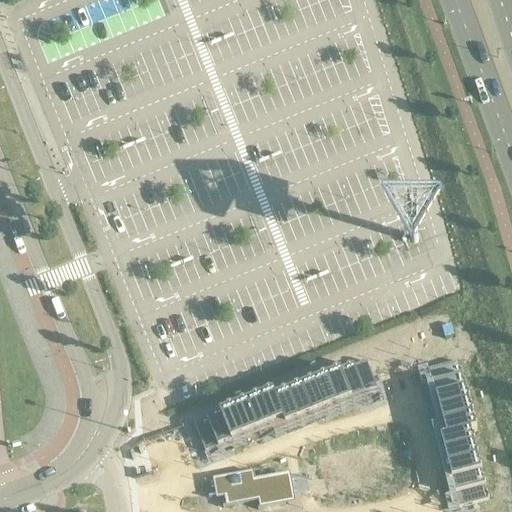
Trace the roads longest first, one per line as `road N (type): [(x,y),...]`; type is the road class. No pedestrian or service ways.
road 1 (unclassified): [(84,452),(106,436),(122,408),(125,361),(0,50)]
road 2 (unclassified): [(0,157),(90,391),(84,452)]
road 3 (primary): [(453,0),(511,164)]
